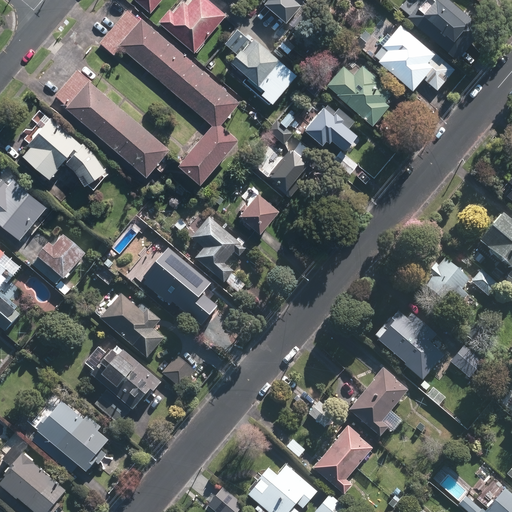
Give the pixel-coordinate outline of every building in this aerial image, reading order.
[(136,0),(152,13),(162,0),(136,0)] [(172,7),(159,22),(196,53),(229,14),(211,0),(192,0),(190,3),(186,0),(183,0),(175,10),(172,7)] [(300,0),(263,0),(264,0),(289,21),(305,3),(300,0)] [(408,17),(459,59),(486,27),(452,0),(406,0),(402,6),(411,14),(408,17)] [(243,100),(131,7),(101,43),(115,54),(122,47),(214,124),(180,164),(203,183),(242,137),(225,123),(243,100)] [(457,68),(402,24),(375,56),(416,89),(425,77),(439,89),(457,68)] [(273,105),(300,73),(257,37),(246,50),(243,48),(232,61),(249,75),(244,81),(273,105)] [(345,64),(328,84),(375,124),(392,104),(388,100),(396,91),(364,64),(356,73),(345,64)] [(172,149),(78,69),(56,94),(69,105),(67,107),(148,176),(172,149)] [(328,105),(308,128),(325,143),(345,119),(328,105)] [(279,118),(269,130),(285,143),(299,127),(292,121),(298,115),(292,109),(282,121),(279,118)] [(96,149),(48,111),(26,139),(33,145),(23,157),(53,181),(69,161),(77,168),(88,184),(89,183),(96,188),(107,175),(105,173),(109,169),(96,149)] [(278,185),(291,196),(318,164),(295,144),(271,173),(281,182),(278,185)] [(360,164),(342,150),(335,159),(353,173),(360,164)] [(12,174),(0,188),(0,218),(24,237),(50,205),(12,174)] [(262,190),(242,213),(264,231),(283,208),(262,190)] [(511,271),(509,274),(511,277),(511,216),(506,211),(481,238),(511,265),(511,271)] [(197,258),(239,294),(247,285),(235,275),(238,272),(228,263),(237,253),(242,257),(249,249),(211,217),(193,238),(205,248),(197,258)] [(52,243),(33,265),(57,285),(64,277),(67,279),(89,253),(65,233),(55,245),(52,243)] [(0,287),(3,290),(23,266),(0,246),(0,287)] [(479,251),(474,257),(480,264),(486,258),(479,251)] [(153,257),(137,277),(174,307),(190,286),(188,285),(200,271),(185,258),(181,262),(171,254),(162,264),(153,257)] [(444,256),(422,283),(448,305),(454,297),(461,303),(469,294),(462,288),(471,278),(444,256)] [(482,269),(472,281),(489,295),(499,283),(482,269)] [(3,293),(0,296),(0,325),(7,332),(25,311),(3,293)] [(102,318),(150,358),(168,337),(157,328),(164,319),(150,308),(146,312),(123,293),(102,318)] [(405,364),(424,379),(440,360),(442,362),(450,353),(433,339),(438,333),(414,312),(409,317),(399,309),(376,336),(407,362),(405,364)] [(151,398),(164,382),(119,344),(110,355),(100,346),(86,362),(96,371),(93,375),(136,410),(148,395),(151,398)] [(465,344),(451,361),(470,377),(485,360),(465,344)] [(178,355),(163,373),(181,389),(197,371),(178,355)] [(384,366),(350,408),(383,435),(389,427),(393,431),(404,418),(393,409),(411,388),(384,366)] [(108,389),(95,405),(120,425),(133,410),(108,389)] [(63,399),(30,438),(73,474),(81,465),(93,475),(110,454),(104,449),(112,440),(100,430),(104,426),(90,415),(87,419),(63,399)] [(321,400),(309,413),(325,426),(336,414),(321,400)] [(349,424),(313,466),(346,493),(354,483),(348,479),(375,446),(349,424)] [(51,511),(70,490),(16,445),(4,459),(13,466),(0,481),(0,482),(34,511),(51,511)] [(268,467),(247,491),(260,502),(256,507),(262,511),(300,511),(302,511),(297,507),(315,485),(288,463),(277,475),(268,467)] [(238,511),(245,505),(224,486),(208,504),(217,511),(238,511)] [(468,494),(459,504),(468,511),(511,511),(511,490),(507,486),(487,510),(468,494)] [(353,511),(331,493),(315,511),(353,511)]
